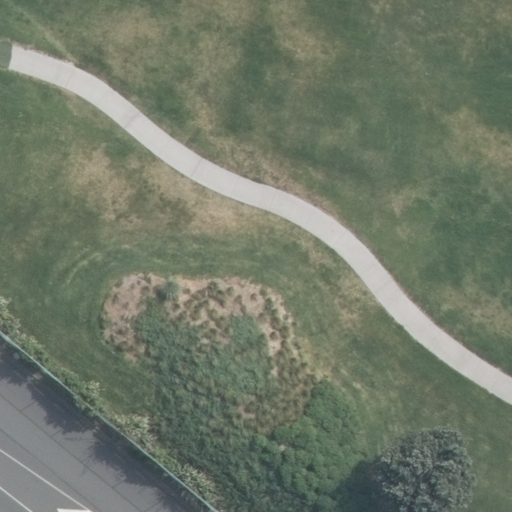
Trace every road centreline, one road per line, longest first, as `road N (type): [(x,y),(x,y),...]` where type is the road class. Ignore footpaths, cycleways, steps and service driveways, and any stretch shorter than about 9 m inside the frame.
road 1 (unclassified): [(0,392),(141,511)]
road 2 (unclassified): [(0,419),(140,511)]
